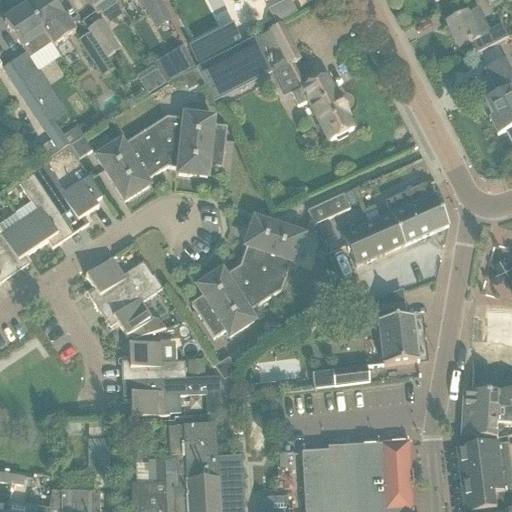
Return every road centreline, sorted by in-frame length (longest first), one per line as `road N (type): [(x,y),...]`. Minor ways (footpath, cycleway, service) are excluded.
road 1 (unclassified): [(476,205),(456,184),(363,0)]
road 2 (residential): [(46,289),(172,205),(211,203)]
road 3 (unclassified): [(441,511),(438,415),(449,322)]
road 4 (unclassified): [(449,322),(476,205)]
